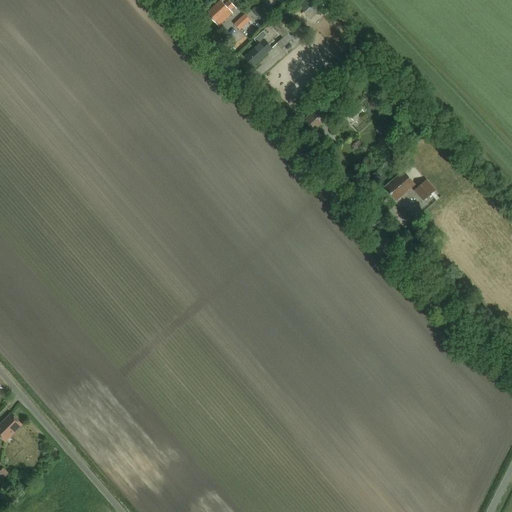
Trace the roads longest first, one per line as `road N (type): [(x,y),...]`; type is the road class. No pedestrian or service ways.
road 1 (unclassified): [(511,467),(490,511),(118,511),(0,374)]
road 2 (tertiary): [(511,369),(450,316),(160,0)]
